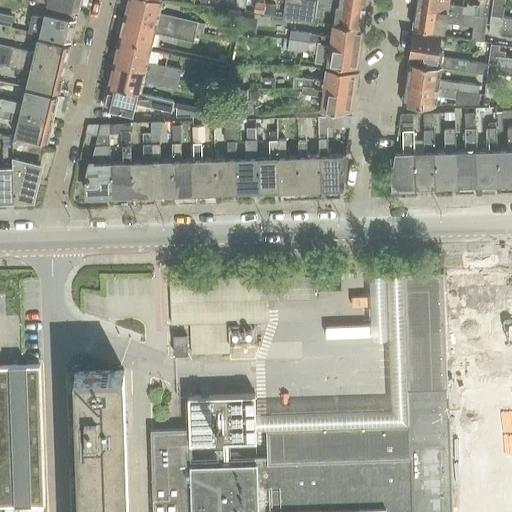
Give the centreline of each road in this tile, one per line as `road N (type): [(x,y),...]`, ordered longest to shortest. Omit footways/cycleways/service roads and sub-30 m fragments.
road 1 (unclassified): [(361,232),(51,243)]
road 2 (residential): [(49,209),(69,126),(83,113),(109,0)]
road 3 (residential): [(360,198),(372,109),(390,79),(399,0)]
road 4 (unclassified): [(511,227),(361,232)]
